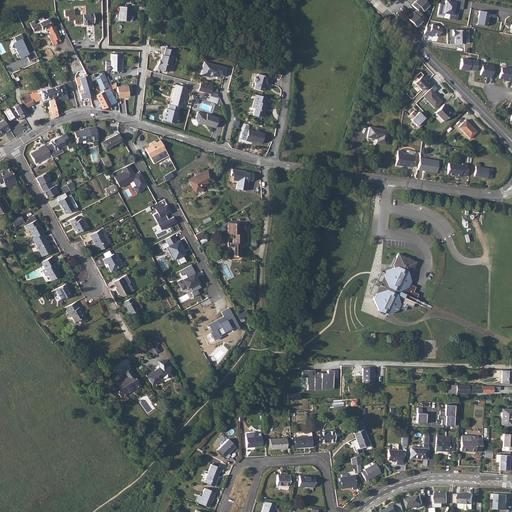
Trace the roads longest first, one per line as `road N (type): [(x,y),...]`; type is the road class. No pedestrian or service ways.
road 1 (residential): [(272,165),(491,194),(511,188)]
road 2 (secondary): [(511,142),(372,0)]
road 3 (residential): [(133,122),(129,141),(157,194),(170,198),(217,290)]
road 4 (residential): [(12,146),(64,245),(87,262),(94,288)]
road 5 (unclassified): [(263,163),(257,330)]
road 6 (residential): [(357,511),(417,480),(511,481)]
road 7 (residential): [(133,122),(263,163)]
road 8 (residential): [(12,146),(74,115),(133,122)]
